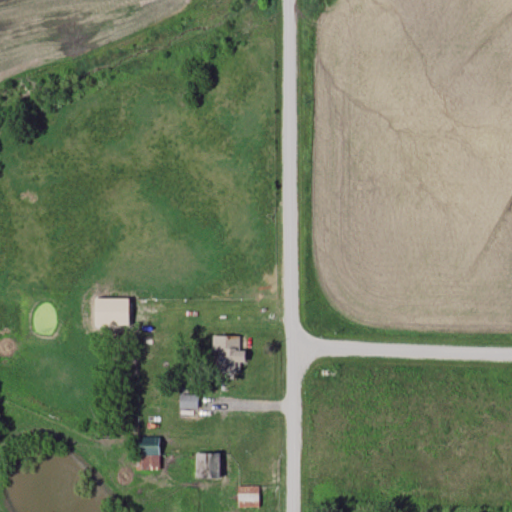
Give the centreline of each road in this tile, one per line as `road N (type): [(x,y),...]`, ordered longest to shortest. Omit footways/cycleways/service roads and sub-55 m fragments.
road 1 (residential): [(291,511),(289,0)]
road 2 (residential): [(511,353),(291,349)]
